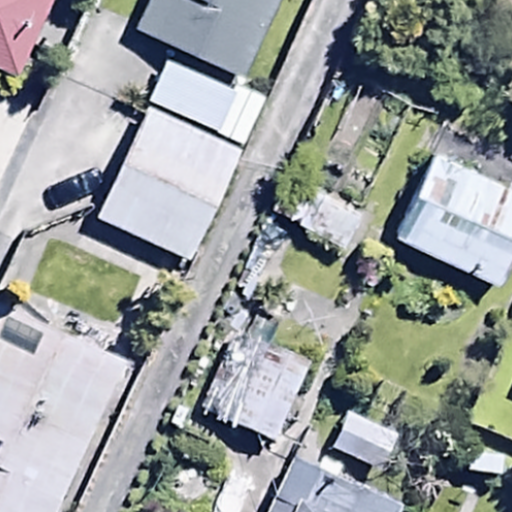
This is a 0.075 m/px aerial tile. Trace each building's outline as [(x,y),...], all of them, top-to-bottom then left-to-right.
[(0,0),(0,72),(10,77),(45,0),(0,0)] [(140,0),(234,41),(252,0),(140,0)] [(164,21),(144,60),(203,91),(223,52),(164,21)] [(235,117),(142,72),(89,181),(182,225),(235,117)] [(511,149),(429,111),(386,202),(493,252),(511,212),(511,149)] [(307,145),(285,184),(336,212),(358,173),(307,145)] [(0,511),(66,511),(108,422),(95,416),(100,405),(120,413),(135,380),(116,371),(121,361),(0,306),(0,511)] [(388,511),(412,463),(292,407),(241,511),(388,511)]
